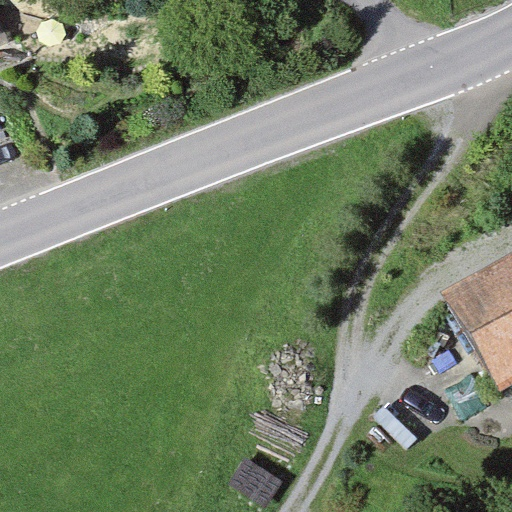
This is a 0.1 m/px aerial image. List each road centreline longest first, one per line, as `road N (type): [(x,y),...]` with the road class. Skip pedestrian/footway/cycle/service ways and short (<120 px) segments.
road 1 (track): [(287,511),(330,440),(346,382),(351,310),(383,237),(456,148),(495,49)]
road 2 (tertiary): [(0,242),(418,80)]
